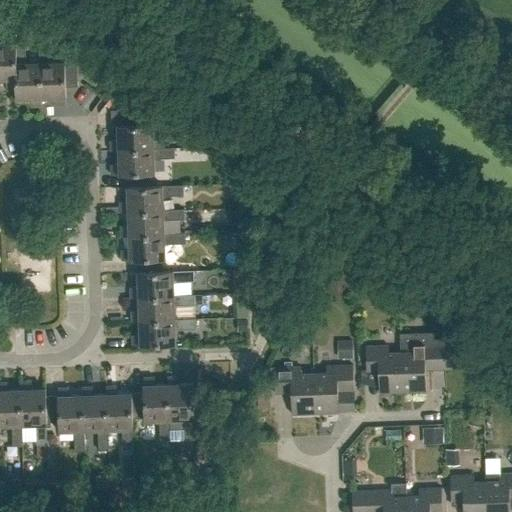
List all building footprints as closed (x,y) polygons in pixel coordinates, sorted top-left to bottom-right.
[(0,79),(6,79),(6,85),(12,85),(12,87),(16,87),(14,43),(1,44),(0,23),(0,79)] [(40,62),(41,99),(55,98),(55,103),(60,103),(60,105),(66,105),(65,98),(66,98),(66,87),(78,86),(77,61),(50,62),(49,42),(39,42),(40,62)] [(26,63),(25,43),(14,43),(16,87),(16,99),(31,99),(31,104),(36,104),(36,106),(42,106),(41,99),(40,62),(26,63)] [(124,79),(115,92),(134,106),(143,93),(124,79)] [(162,124),(162,112),(136,113),(137,124),(117,125),(118,140),(112,140),(112,145),(110,145),(110,151),(118,150),(154,149),(153,134),(174,133),(173,124),(162,124)] [(118,164),(113,164),(113,169),(111,169),(111,175),(119,174),(119,175),(126,175),(152,174),(155,174),(154,159),(175,158),(174,148),(154,149),(118,150),(118,164)] [(152,174),(126,175),(127,201),(122,202),(122,207),(120,207),(120,212),(128,212),(164,210),(163,196),(184,196),(183,185),(163,186),(163,185),(152,186),(152,174)] [(244,182),(232,182),(233,207),(245,207),(244,182)] [(128,212),(128,225),(123,226),(123,231),(121,231),(121,236),(129,236),(165,234),(164,220),(184,220),(184,209),(164,210),(128,212)] [(129,236),(129,249),(124,249),(124,255),(122,255),(122,260),(129,260),(129,261),(137,260),(162,259),(165,259),(165,244),(185,244),(185,233),(165,234),(129,236)] [(194,271),(173,271),(163,271),(162,259),(137,260),(138,287),(132,287),(133,292),(131,292),(131,298),(138,297),(174,296),(174,295),(174,282),(194,281),(194,271)] [(232,270),(233,293),(251,292),(250,269),(232,270)] [(138,297),(139,311),(133,311),(133,316),(131,316),(132,322),(139,321),(175,320),(175,319),(175,306),(195,305),(195,295),(174,295),(174,296),(138,297)] [(139,321),(140,335),(134,335),(134,340),(132,340),(132,346),(140,345),(140,346),(176,345),(175,330),(196,329),(195,319),(175,319),(175,320),(139,321)] [(237,320),(238,332),(247,331),(247,320),(237,320)] [(401,352),(403,392),(426,391),(425,370),(441,369),(451,369),(450,339),(434,339),(434,332),(400,333),(401,352)] [(401,352),(389,352),(389,345),(366,346),(366,372),(379,371),(379,393),(403,392),(401,352)] [(315,413),(339,412),(338,391),(354,390),(353,365),(326,366),(327,373),(314,373),(315,413)] [(291,393),(292,414),(315,413),(314,373),(301,374),(301,367),(274,368),(275,393),(291,393)] [(194,394),(193,383),(178,384),(178,378),(173,378),(173,376),(168,377),(168,384),(170,420),(184,419),(184,440),(195,439),(194,419),(206,419),(206,393),(194,394)] [(144,385),(143,385),(144,392),(144,418),(145,421),(160,420),(160,441),(171,440),(170,420),(168,384),(154,385),(154,379),(149,379),(149,377),(144,377),(144,385)] [(20,389),(7,390),(7,384),(2,384),(2,382),(0,382),(0,426),(12,426),(13,446),(23,446),(22,425),(21,389),(20,389)] [(36,425),(37,445),(47,445),(46,424),(47,424),(47,421),(59,421),(58,395),(46,396),(46,388),(31,389),(31,383),(25,384),(25,382),(20,382),(20,389),(21,389),(22,425),(36,425)] [(111,386),(106,386),(106,394),(107,394),(108,430),(122,429),(123,450),(133,449),(132,429),(133,429),(133,418),(144,418),(144,392),(117,393),(117,388),(111,388),(111,386)] [(107,394),(106,394),(93,394),(93,389),(88,389),(87,387),(82,387),(83,395),(84,431),(98,430),(99,450),(109,450),(108,430),(107,394)] [(58,388),(58,395),(59,421),(59,432),(74,431),(75,451),(85,451),(84,431),(83,395),(69,395),(69,390),(64,390),(63,388),(58,388)] [(268,389),(256,389),(257,409),(269,409),(268,389)] [(415,432),(433,432),(433,419),(415,419),(415,432)] [(47,445),(37,445),(37,456),(47,455),(47,445)] [(511,473),(486,474),(486,481),(486,511),(510,511),(510,505),(511,505),(511,473)] [(486,511),(486,481),(473,481),(473,474),(450,475),(451,501),(463,500),(463,511),(486,511)] [(12,480),(13,489),(24,489),(24,479),(12,480)] [(47,479),(33,479),(33,488),(47,487),(47,479)] [(406,511),(406,496),(406,483),(395,484),(395,489),(356,491),(356,511),(406,511)] [(419,488),(419,495),(406,496),(406,511),(442,511),(441,488),(419,488)]
